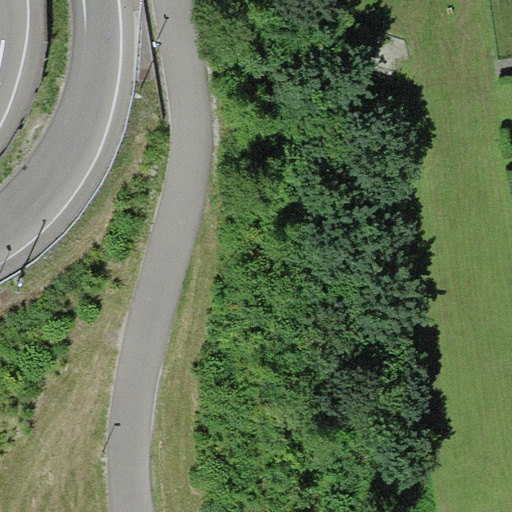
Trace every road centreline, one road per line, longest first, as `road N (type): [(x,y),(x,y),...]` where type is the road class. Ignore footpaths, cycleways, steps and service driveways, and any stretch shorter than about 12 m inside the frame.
road 1 (motorway): [(120,511),(22,0)]
road 2 (motorway): [(0,234),(47,188),(80,131),(99,74),(101,0)]
road 3 (motorway): [(0,362),(31,511)]
